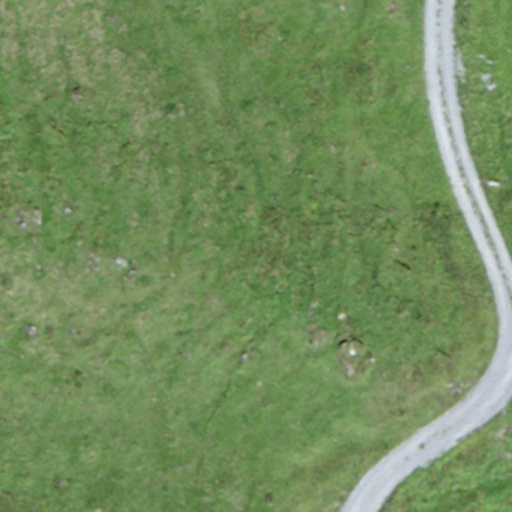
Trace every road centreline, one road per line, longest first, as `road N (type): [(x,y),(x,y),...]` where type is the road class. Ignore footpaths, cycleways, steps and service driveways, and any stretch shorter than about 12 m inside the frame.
road 1 (track): [(464,0),(459,128),(511,266)]
road 2 (track): [(511,401),(377,493),(371,511)]
